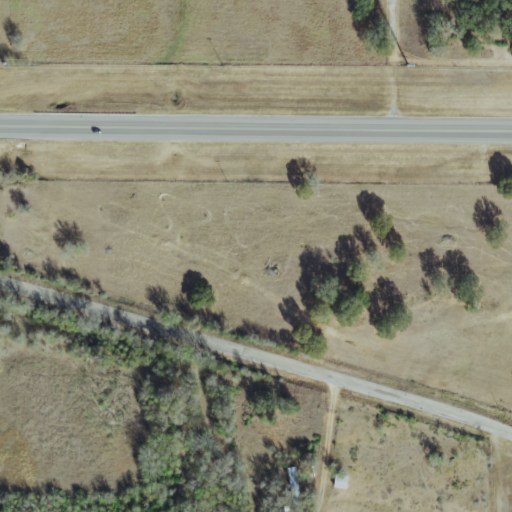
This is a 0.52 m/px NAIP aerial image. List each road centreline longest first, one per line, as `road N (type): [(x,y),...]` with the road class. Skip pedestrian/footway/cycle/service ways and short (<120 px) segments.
road 1 (residential): [(511,433),(0,281)]
road 2 (primary): [(0,127),(511,131)]
